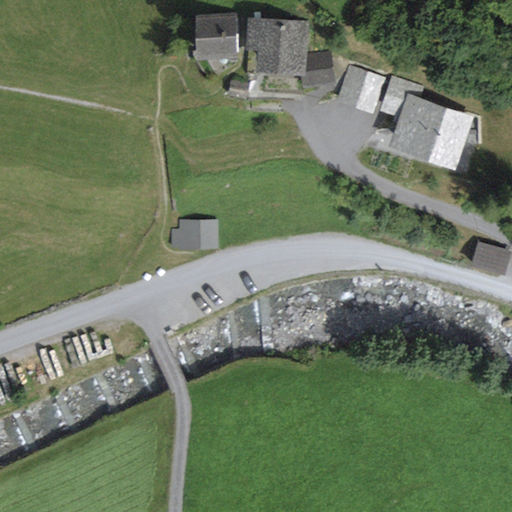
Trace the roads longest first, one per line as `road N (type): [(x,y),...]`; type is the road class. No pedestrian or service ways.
road 1 (residential): [(511,294),(325,244),(248,252),(131,292)]
road 2 (residential): [(131,292),(180,388),(175,511)]
road 3 (residential): [(131,292),(0,342)]
